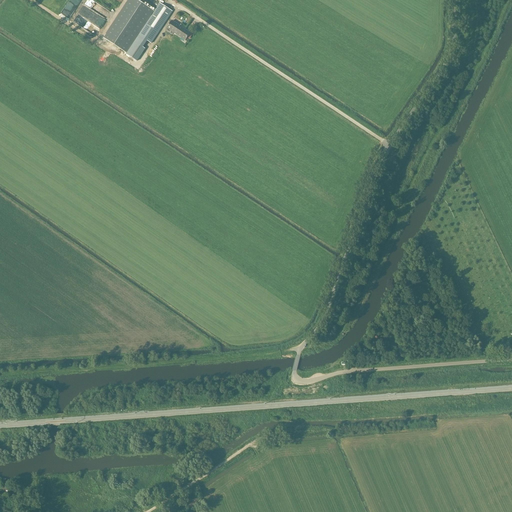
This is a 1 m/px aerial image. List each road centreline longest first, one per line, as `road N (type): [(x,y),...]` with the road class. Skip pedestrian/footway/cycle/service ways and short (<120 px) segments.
road 1 (unclassified): [(294,372),(298,351),(328,307),(359,196),(446,59),(451,0)]
road 2 (track): [(271,350),(0,372)]
road 3 (unknown): [(389,143),(173,0)]
road 4 (unclassified): [(294,372),(314,382),(354,369),(511,362)]
road 5 (track): [(249,445),(280,431),(340,429),(378,428),(380,441)]
road 6 (track): [(148,511),(249,445)]
